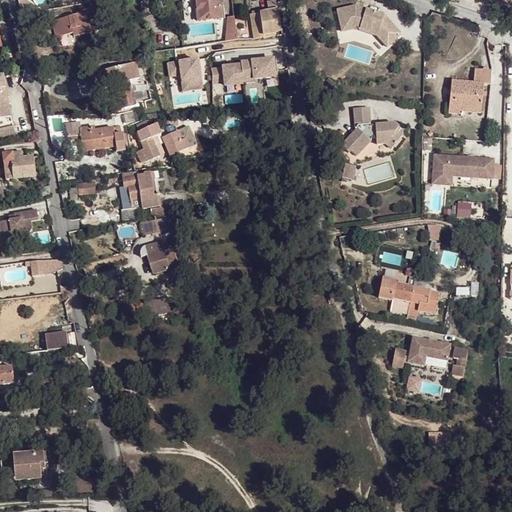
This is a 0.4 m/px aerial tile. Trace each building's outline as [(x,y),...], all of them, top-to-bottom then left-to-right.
[(194,0),(197,22),(222,19),(219,0),(194,0)] [(251,15),(254,39),(263,38),(263,39),(276,36),(282,35),(282,31),(277,10),(276,1),(267,3),(268,12),(251,15)] [(76,14),(59,19),(60,22),(52,24),(56,37),(73,33),(73,35),(91,31),(85,10),(76,12),(76,14)] [(356,10),(339,15),(344,36),(356,33),(378,40),(388,51),(402,38),(385,19),(356,10)] [(344,36),(339,15),(333,16),(340,48),(356,45),(373,51),(380,58),(388,51),(378,40),(356,33),(344,36)] [(227,18),(225,42),(238,40),(234,17),(227,18)] [(206,60),(173,64),(175,77),(188,76),(188,81),(186,81),(187,90),(208,87),(207,78),(209,78),(206,60)] [(241,66),(211,69),(212,83),(225,82),(225,85),(254,82),(253,79),(274,77),(272,60),(241,64),(241,66)] [(119,101),(122,110),(136,107),(131,91),(129,82),(140,79),(136,64),(93,74),(97,90),(111,87),(115,86),(119,101)] [(492,73),(474,72),(474,88),(451,86),(450,111),(482,113),(484,88),(491,89),(492,73)] [(0,118),(11,117),(8,101),(5,102),(3,89),(5,88),(3,75),(0,75),(0,118)] [(399,134),(402,130),(394,125),(372,126),(370,109),(355,110),(356,128),(357,130),(343,147),(350,153),(352,151),(359,156),(373,139),(378,138),(379,146),(387,145),(394,150),(404,138),(399,134)] [(482,113),(450,111),(450,119),(462,120),(462,117),(482,118),(482,113)] [(66,125),(68,137),(81,135),(81,139),(83,148),(97,146),(97,150),(116,147),(117,152),(124,150),(123,141),(122,136),(122,134),(114,135),(113,127),(95,130),(94,126),(80,129),(79,123),(66,125)] [(136,153),(141,163),(146,163),(160,156),(152,139),(161,135),(158,127),(157,125),(147,129),(137,133),(143,149),(136,153)] [(0,129),(0,139),(1,139),(1,138),(16,134),(15,126),(0,129)] [(161,135),(163,138),(177,132),(174,126),(158,127),(161,135)] [(162,139),(170,157),(189,149),(185,140),(181,141),(177,132),(163,138),(162,139)] [(2,154),(6,180),(36,177),(33,157),(22,159),(21,152),(2,154)] [(432,185),(447,187),(448,172),(485,176),(484,181),(493,182),(494,162),(435,157),(432,185)] [(355,169),(345,167),(342,184),(347,185),(348,181),(353,182),(355,169)] [(137,177),(142,209),(158,206),(157,196),(154,197),(151,180),(155,179),(154,173),(144,174),(144,172),(141,173),(141,176),(137,177)] [(448,172),(447,187),(452,187),(453,178),(484,181),(485,176),(448,172)] [(132,209),(132,211),(142,210),(142,209),(137,177),(123,179),(125,190),(129,190),(132,209)] [(78,185),(80,196),(95,193),(93,182),(78,185)] [(39,188),(41,200),(48,198),(52,197),(50,186),(39,188)] [(203,194),(204,200),(221,199),(220,188),(203,189),(196,189),(196,194),(203,194)] [(471,217),(471,204),(456,204),(457,217),(471,217)] [(0,251),(3,250),(2,243),(19,240),(18,230),(33,227),(31,220),(39,218),(37,208),(14,212),(15,218),(0,220),(0,230),(1,236),(0,235),(0,251)] [(150,210),(152,219),(163,218),(162,208),(150,210)] [(121,211),(123,222),(134,220),(132,211),(132,209),(121,211)] [(168,219),(171,231),(180,229),(178,217),(168,219)] [(151,222),(153,234),(171,231),(168,219),(151,222)] [(143,223),(145,235),(153,234),(151,222),(143,223)] [(429,239),(439,239),(439,227),(430,227),(429,239)] [(147,256),(153,274),(170,270),(164,251),(162,251),(160,243),(145,247),(143,248),(142,249),(141,250),(141,251),(140,252),(140,253),(140,255),(141,258),(147,256)] [(164,251),(170,270),(179,268),(173,248),(164,251)] [(59,253),(41,255),(43,269),(61,262),(59,253)] [(41,255),(24,258),(24,262),(30,261),(31,271),(43,269),(41,255)] [(433,313),(437,293),(429,291),(429,290),(397,283),(397,279),(381,275),(377,297),(390,301),(388,310),(406,314),(409,301),(417,302),(416,309),(433,313)] [(46,335),(48,351),(69,349),(67,333),(46,335)] [(441,360),(444,345),(412,339),(407,363),(424,366),(427,357),(441,360)] [(447,361),(450,346),(444,345),(441,360),(447,361)] [(462,376),(465,351),(459,350),(456,376),(462,376)] [(396,352),(392,368),(403,370),(406,353),(396,352)] [(0,385),(2,385),(14,384),(12,367),(0,367),(0,385)] [(69,389),(69,399),(88,397),(87,388),(69,389)] [(43,452),(13,455),(16,480),(45,478),(43,452)]
